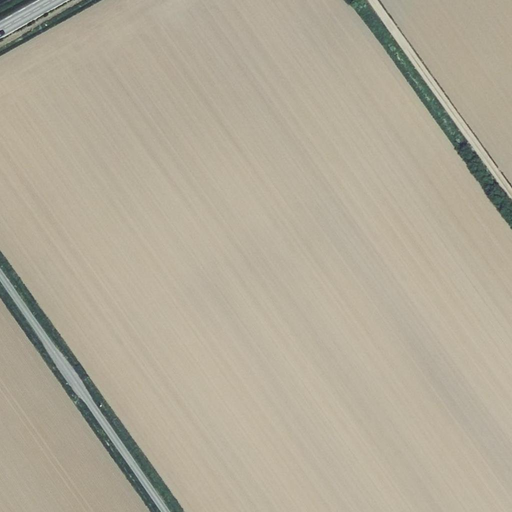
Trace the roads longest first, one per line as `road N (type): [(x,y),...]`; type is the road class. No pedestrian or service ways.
road 1 (unclassified): [(0,275),(165,511)]
road 2 (track): [(372,0),(511,197)]
